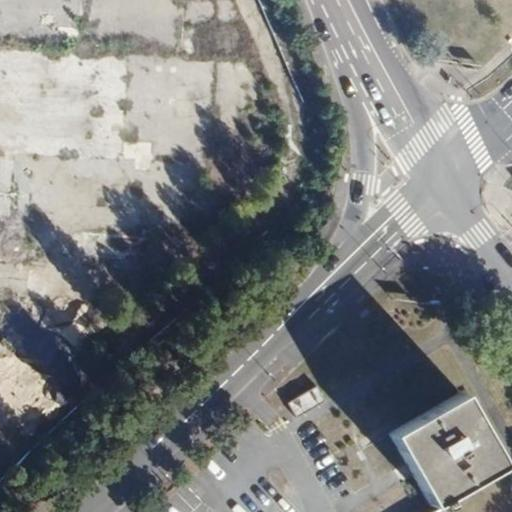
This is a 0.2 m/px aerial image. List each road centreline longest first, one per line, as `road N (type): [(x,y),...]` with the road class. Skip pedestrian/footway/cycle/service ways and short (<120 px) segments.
road 1 (tertiary): [(91,511),(338,276)]
road 2 (tertiary): [(356,26),(361,182),(338,276)]
road 3 (primary): [(441,181),(356,26)]
road 4 (tertiary): [(338,276),(441,181)]
